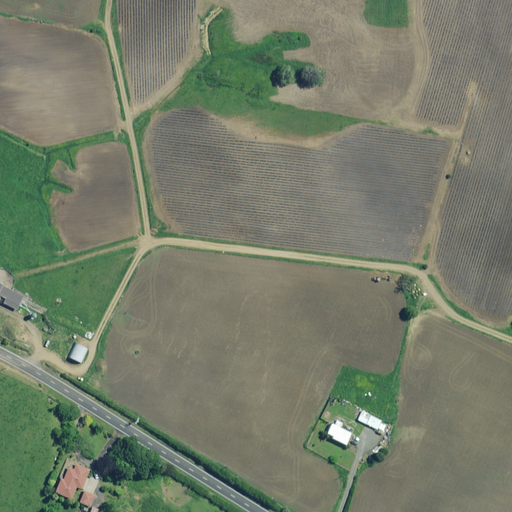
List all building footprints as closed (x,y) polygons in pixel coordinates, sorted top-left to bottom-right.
[(22,297),(0,285),(0,296),(1,297),(0,299),(0,302),(15,310),(22,297)] [(86,349),(74,344),(68,358),(80,363),(86,349)] [(380,421),(361,411),(356,420),(376,430),(380,421)] [(341,423),(335,420),(333,424),(330,423),(325,434),(330,436),(329,438),(344,445),(350,433),(339,428),(341,423)] [(88,470),(74,464),(72,470),(66,467),(61,479),(59,479),(54,493),(70,499),(75,487),(80,489),(88,470)] [(93,496),(82,491),(78,503),(89,507),(93,496)]
